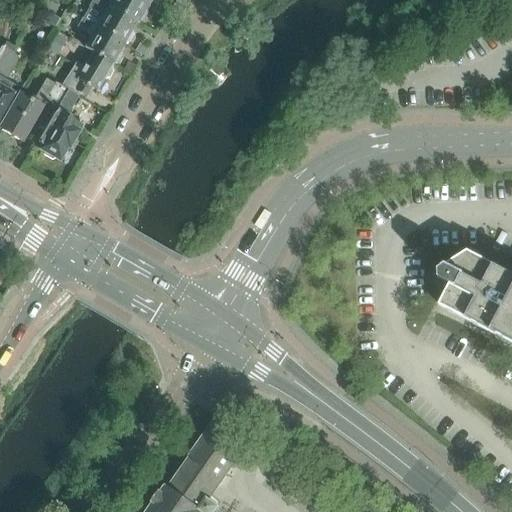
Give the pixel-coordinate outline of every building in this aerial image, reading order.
[(95,28),(124,45),(136,24),(107,8),(93,0),(92,0),(88,8),(102,16),(95,28)] [(148,4),(141,0),(111,0),(107,8),(136,24),(148,4)] [(43,11),(37,21),(53,30),(59,20),(43,11)] [(112,66),(124,45),(95,28),(81,20),(76,28),(90,37),(83,49),(92,54),(112,66)] [(0,69),(10,52),(1,47),(0,48),(0,69)] [(0,125),(21,90),(7,82),(6,79),(19,57),(10,52),(0,69),(0,125)] [(74,94),(75,92),(86,98),(91,89),(96,92),(112,66),(92,54),(76,80),(68,74),(60,87),(67,91),(74,94)] [(55,111),(56,111),(67,91),(60,87),(54,83),(53,85),(44,80),(34,98),(21,90),(0,125),(0,130),(21,142),(44,104),(55,111)] [(56,111),(55,111),(36,144),(42,147),(40,150),(43,151),(43,156),(51,160),(55,159),(58,160),(66,147),(68,148),(81,126),(66,117),(78,97),(74,94),(67,91),(56,111)] [(451,287),(440,308),(511,345),(511,276),(469,254),(443,270),(443,271),(440,273),(440,282),(451,287)] [(149,511),(215,511),(218,508),(208,501),(248,444),(249,442),(217,419),(169,488),(167,487),(162,494),(159,492),(151,504),(154,506),(149,511)]
